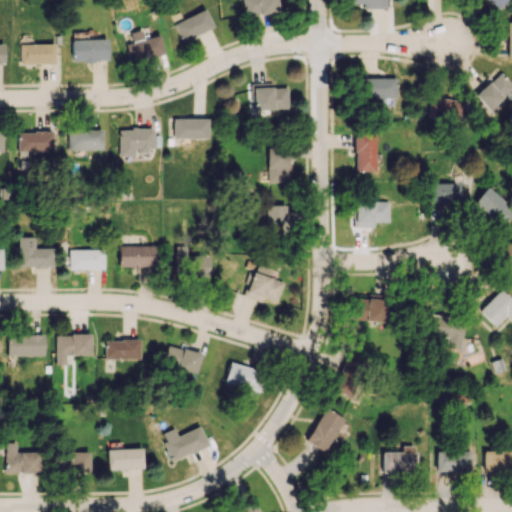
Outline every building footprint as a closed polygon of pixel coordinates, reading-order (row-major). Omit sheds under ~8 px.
[(240,0),(242,14),(277,12),(276,0),(240,0)] [(361,9),(385,8),(385,0),(348,0),(349,3),(361,3),(361,9)] [(486,0),(499,9),(505,0),(486,0)] [(212,27),(203,9),(171,24),(180,42),(212,27)] [(158,34),(142,38),(139,29),(128,32),(131,42),(124,43),(129,62),(163,53),(158,34)] [(70,40),(71,61),(106,60),(105,39),(70,40)] [(18,63),(53,63),(53,44),(18,44),(18,63)] [(487,111),(511,87),(511,85),(498,71),(472,95),(487,111)] [(395,98),(394,78),(362,78),(362,98),(395,98)] [(251,86),(252,110),(286,109),(285,85),(251,86)] [(424,116),(461,122),(464,101),(427,95),(424,116)] [(206,119),(172,118),(171,142),(205,143),(206,119)] [(117,156),(133,156),(133,152),(152,153),(152,129),(117,128),(117,156)] [(101,151),(101,129),(66,130),(67,152),(101,151)] [(16,131),(16,151),(51,150),(51,131),(16,131)] [(354,171),(375,170),(373,131),(352,132),(354,171)] [(265,147),(267,182),(287,181),(286,146),(265,147)] [(427,204),(462,204),(462,183),(427,182),(427,204)] [(501,225),(511,208),(511,204),(484,186),(471,206),(501,225)] [(387,222),(387,202),(353,201),(353,226),(373,226),(373,221),(387,222)] [(264,236),(286,236),(285,205),(263,205),(264,236)] [(16,266),(51,267),(52,248),(32,248),(32,237),(17,236),(16,266)] [(153,246),(117,244),(116,268),(152,269),(153,246)] [(206,256),(184,256),(184,245),(172,246),(173,274),(197,273),(197,279),(207,279),(206,256)] [(102,268),(101,248),(67,249),(67,269),(102,268)] [(262,298),(276,302),(281,282),(267,277),(269,268),(254,263),(244,297),(260,302),(262,298)] [(493,326),(505,316),(511,323),(511,300),(500,288),(478,310),(493,326)] [(386,301),(353,296),(350,318),(383,322),(386,301)] [(444,348),(460,348),(462,316),(428,315),(427,336),(445,336),(444,348)] [(6,355),(42,355),(42,334),(6,334),(6,355)] [(54,334),(54,364),(65,364),(65,355),(88,355),(88,334),(54,334)] [(103,359),(137,359),(137,339),(102,339),(103,359)] [(161,363),(193,373),(199,354),(167,344),(161,363)] [(222,383),(245,389),(243,395),(254,398),(261,371),(228,362),(222,383)] [(338,376),(332,390),(348,397),(355,383),(338,376)] [(324,451),(341,417),(321,408),(305,442),(324,451)] [(174,436),(172,430),(159,435),(171,461),(205,445),(197,426),(174,436)] [(380,452),(380,472),(414,472),(414,446),(399,446),(399,452),(380,452)] [(105,449),(106,469),(141,468),(140,448),(105,449)] [(469,470),(469,450),(433,451),(434,471),(469,470)] [(511,450),(481,450),(481,471),(511,471),(511,450)] [(4,452),(4,474),(39,473),(38,451),(4,452)] [(88,452),(53,452),(53,471),(87,472),(88,452)] [(258,511),(253,502),(232,511),(258,511)]
